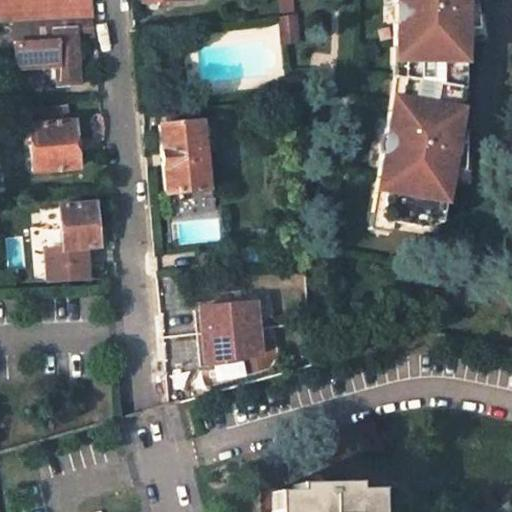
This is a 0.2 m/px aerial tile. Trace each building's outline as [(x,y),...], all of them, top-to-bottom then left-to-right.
[(90,0),(0,0),(0,21),(10,21),(52,19),(71,18),(92,17),(90,0)] [(389,0),(389,49),(399,50),(399,86),(395,110),(385,109),(373,181),(384,182),(378,224),(388,227),(422,232),(424,225),(438,228),(446,174),(461,176),(462,136),(448,135),(451,120),(455,121),(459,95),(460,33),(473,33),(468,0),(389,0)] [(297,12),(280,14),(281,40),(298,39),(297,12)] [(53,31),(72,30),(71,18),(52,19),(53,31)] [(14,69),(55,67),(55,68),(56,85),(75,84),(72,30),(53,31),(52,19),(10,21),(14,69)] [(399,50),(389,49),(389,84),(399,86),(399,50)] [(389,84),(385,109),(395,110),(399,86),(389,84)] [(299,97),(275,100),(277,120),(299,118),(299,97)] [(32,123),(28,124),(33,169),(80,165),(75,119),(69,120),(67,103),(31,107),(32,123)] [(159,122),(166,193),(213,189),(207,117),(159,122)] [(386,237),(388,227),(378,224),(384,182),(373,181),(364,234),(386,237)] [(97,202),(60,204),(63,246),(44,247),(46,279),(86,277),(84,248),(99,247),(97,202)] [(180,257),(156,259),(157,269),(166,268),(181,267),(180,257)] [(253,295),(192,301),(199,360),(259,353),(253,295)] [(292,492),(272,493),(271,511),(375,511),(375,491),(353,490),(353,483),(292,484),(292,492)]
